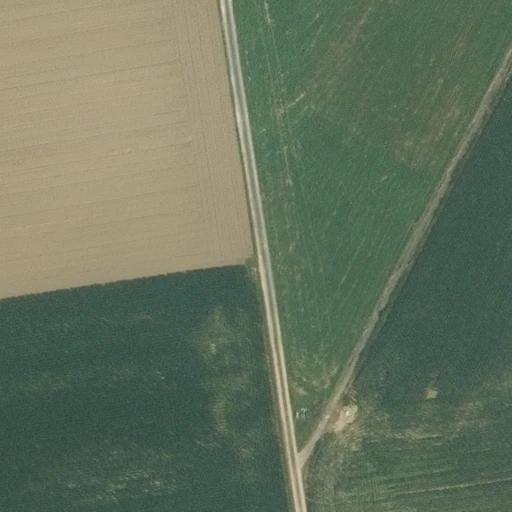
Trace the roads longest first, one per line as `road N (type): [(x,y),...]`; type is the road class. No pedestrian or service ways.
road 1 (track): [(224,0),(302,511)]
road 2 (track): [(511,54),(296,475)]
